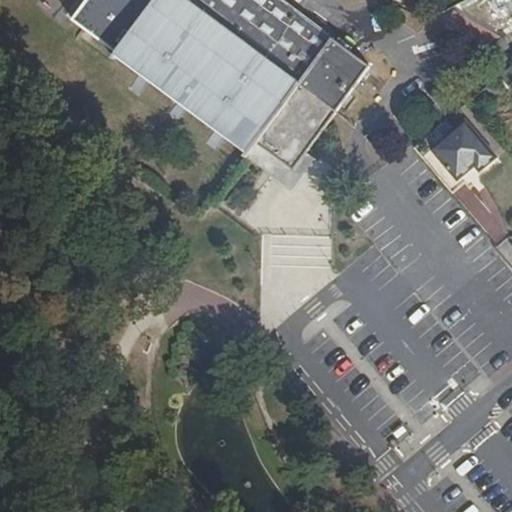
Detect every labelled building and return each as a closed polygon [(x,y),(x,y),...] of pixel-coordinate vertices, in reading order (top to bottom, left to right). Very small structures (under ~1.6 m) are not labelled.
[(80,25),(147,75),(251,153),(258,144),(272,155),(293,171),(306,155),(309,150),(371,68),(279,0),(86,0),(72,19),(80,25)] [(481,27),(468,21),(462,33),(489,45),(498,29),(484,22),(481,27)] [(511,45),(507,36),(489,46),(501,51),(511,45)] [(511,81),(511,63),(499,74),(508,84),(511,81)] [(446,118),(413,146),(449,189),(474,167),(480,174),(498,159),(467,122),(457,130),(446,118)]
